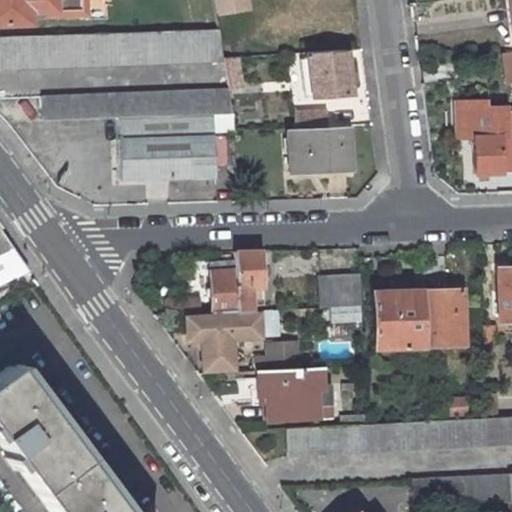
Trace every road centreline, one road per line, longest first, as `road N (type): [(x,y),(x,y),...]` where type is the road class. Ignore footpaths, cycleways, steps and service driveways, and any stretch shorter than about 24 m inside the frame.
road 1 (residential): [(63,254),(111,239),(416,227)]
road 2 (tertiary): [(246,511),(63,254)]
road 3 (residential): [(416,227),(384,0)]
